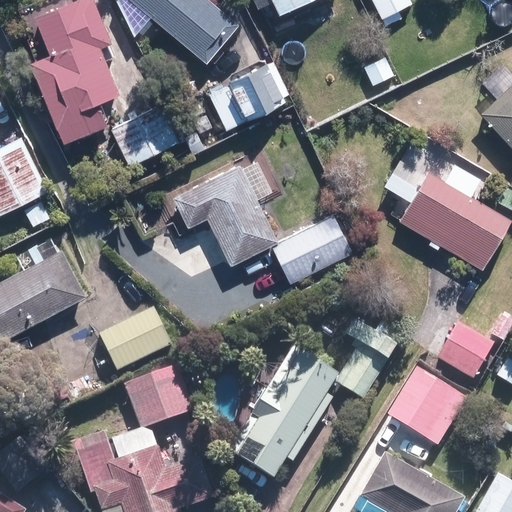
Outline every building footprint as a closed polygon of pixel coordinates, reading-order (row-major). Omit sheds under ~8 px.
[(121,91),(84,0),(66,0),(35,13),(52,55),(47,57),(69,112),(121,91)] [(207,61),(239,22),(212,0),(117,0),(118,0),(135,35),(151,15),(207,61)] [(305,0),(272,0),(279,13),(305,0)] [(413,3),(411,0),(372,0),(381,18),(413,3)] [(226,129),(286,99),(268,61),(229,80),(231,84),(210,94),(226,129)] [(511,82),(481,111),(511,144),(511,82)] [(110,127),(129,166),(184,138),(165,100),(110,127)] [(0,213),(48,189),(20,135),(0,144),(0,213)] [(291,282),(352,250),(333,213),(280,240),(240,161),(173,195),(189,226),(207,216),(231,264),(271,243),(291,282)] [(399,218),(483,267),(511,218),(428,169),(399,218)] [(511,212),(511,187),(503,183),(492,206),(511,215),(511,212)] [(0,342),(89,295),(64,247),(0,281),(0,342)] [(118,371),(172,345),(154,307),(100,333),(118,371)] [(491,333),(503,340),(511,325),(511,315),(504,311),(491,333)] [(363,400),(405,331),(384,317),(376,330),(356,318),(346,334),(360,343),(336,382),(363,400)] [(473,379),(495,344),(459,322),(438,358),(473,379)] [(237,455),(275,478),(287,458),(295,463),(335,399),(326,395),(340,373),(302,350),(276,392),(269,388),(253,415),(259,419),(237,455)] [(200,377),(207,365),(195,357),(187,370),(200,377)] [(511,384),(511,360),(507,357),(496,375),(511,384)] [(141,429),(194,410),(178,365),(125,385),(141,429)] [(427,439),(456,390),(416,366),(387,415),(427,439)] [(483,403),(498,412),(506,399),(490,390),(483,403)] [(125,511),(179,511),(179,509),(213,498),(200,458),(166,469),(159,446),(115,460),(105,431),(75,441),(91,489),(94,488),(101,511),(123,504),(125,511)] [(0,470),(17,493),(48,469),(22,436),(0,453),(0,470)] [(497,462),(496,441),(480,442),(481,474),(493,473),(492,462),(497,462)] [(385,453),(360,497),(386,511),(458,511),(466,499),(385,453)] [(511,511),(511,481),(499,474),(475,511),(511,511)] [(0,511),(25,511),(27,510),(0,493),(0,511)]
